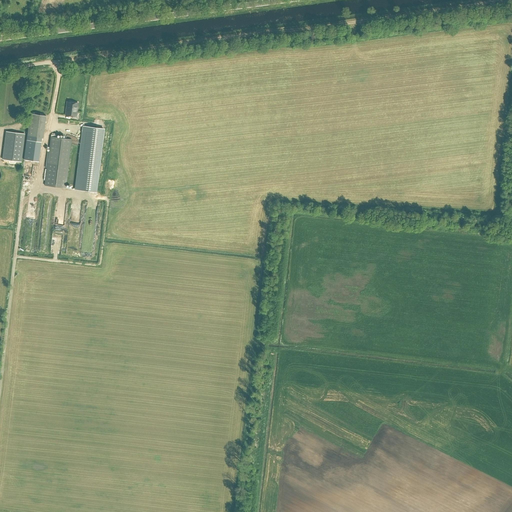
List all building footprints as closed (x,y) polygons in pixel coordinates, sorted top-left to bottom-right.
[(76,116),(78,102),(68,101),(66,115),(76,116)] [(41,160),(46,116),(30,114),(25,159),(41,160)] [(77,190),(97,192),(105,129),(84,127),(77,190)] [(6,132),(3,160),(22,162),(25,134),(6,132)] [(51,134),(51,137),(50,137),(44,186),(66,188),(72,140),(56,138),(57,135),(51,134)] [(42,244),(49,245),(51,218),(44,218),(42,244)] [(88,238),(86,253),(94,254),(99,226),(94,225),(94,228),(91,227),(88,227),(86,235),(87,235),(87,238),(88,238)] [(109,238),(107,237),(105,238),(103,238),(102,239),(100,240),(99,241),(98,243),(97,244),(97,246),(97,247),(97,249),(97,251),(98,252),(99,254),(100,255),(102,256),(103,257),(105,257),(107,257),(109,257),(110,257),(112,256),(113,255),(114,254),(115,253),(116,251),(117,249),(117,247),(117,246),(116,244),(115,242),(114,241),(113,240),(112,239),(110,238),(109,238)]
